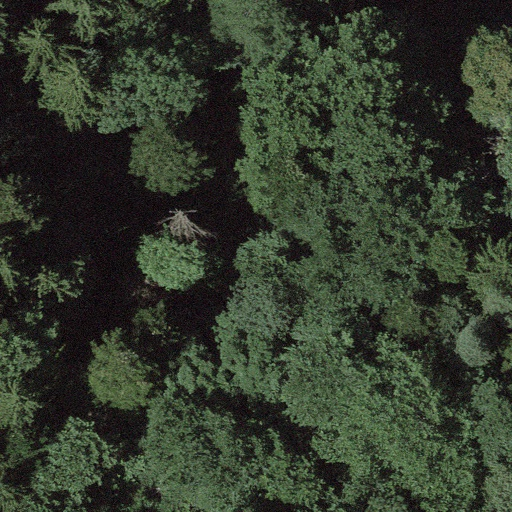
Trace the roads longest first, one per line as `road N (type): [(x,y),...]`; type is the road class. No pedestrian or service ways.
road 1 (track): [(351,0),(312,35),(192,511)]
road 2 (track): [(511,246),(494,225),(495,0)]
